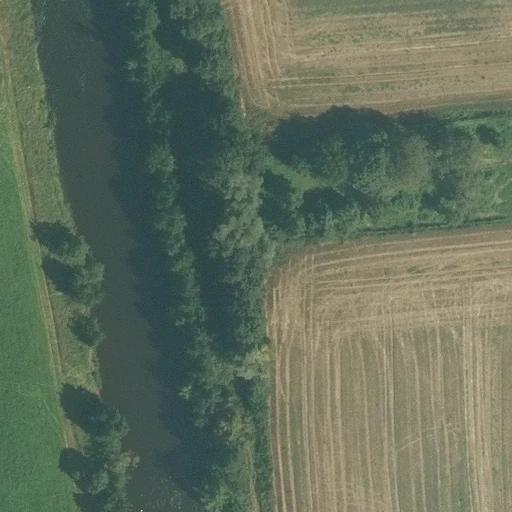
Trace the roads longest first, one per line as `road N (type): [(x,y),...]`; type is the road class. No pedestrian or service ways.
road 1 (track): [(261,511),(181,0)]
road 2 (track): [(0,25),(85,511)]
